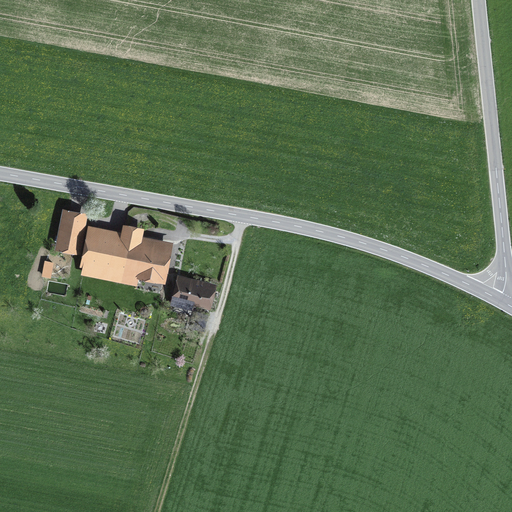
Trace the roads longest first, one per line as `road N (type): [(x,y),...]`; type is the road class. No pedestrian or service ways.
road 1 (secondary): [(499,300),(341,237),(0,172)]
road 2 (track): [(245,217),(157,511)]
road 3 (tertiary): [(479,0),(504,258),(499,300)]
